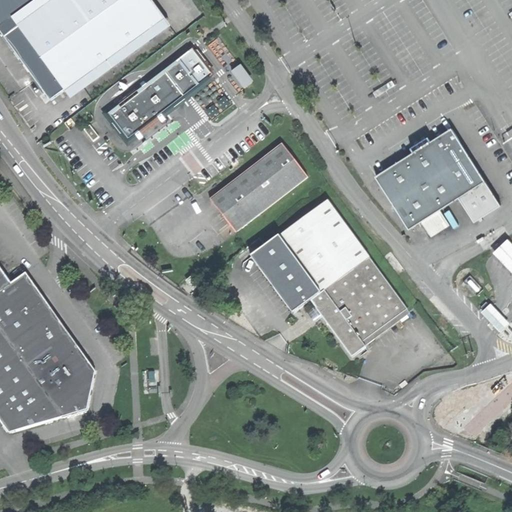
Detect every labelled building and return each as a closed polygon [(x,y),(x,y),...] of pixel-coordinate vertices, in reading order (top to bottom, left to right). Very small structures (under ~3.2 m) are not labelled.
[(0,0),(0,37),(4,42),(18,32),(17,31),(58,0),(0,0)] [(27,75),(50,106),(64,95),(65,97),(164,24),(146,0),(58,0),(17,31),(18,32),(4,42),(27,75)] [(197,48),(165,72),(114,112),(115,113),(107,119),(113,126),(110,129),(113,133),(116,130),(122,137),(126,143),(133,137),(136,139),(139,137),(138,135),(157,120),(159,122),(162,119),(161,117),(185,98),(216,72),(197,48)] [(242,88),(253,83),(243,64),(233,70),(242,88)] [(441,135),(379,175),(397,203),(412,227),(468,192),(478,186),(487,180),(454,127),(441,135)] [(83,132),(93,145),(100,139),(89,128),(83,132)] [(213,198),(239,231),(311,175),(285,142),(213,198)] [(494,191),(487,180),(478,186),(486,199),(494,191)] [(486,199),(478,186),(468,192),(476,205),(486,199)] [(331,199),(282,233),(323,292),(314,299),(354,355),(369,345),(365,339),(408,308),(331,199)] [(282,233),(253,253),(274,283),(295,312),(314,299),(323,292),(282,233)] [(511,272),(511,243),(509,240),(495,254),(511,272)] [(0,270),(0,423),(9,436),(88,413),(96,374),(58,321),(26,276),(11,286),(0,270)] [(186,284),(192,292),(201,285),(194,277),(186,284)] [(497,328),(502,333),(511,325),(505,318),(492,305),(484,313),(497,328)]
